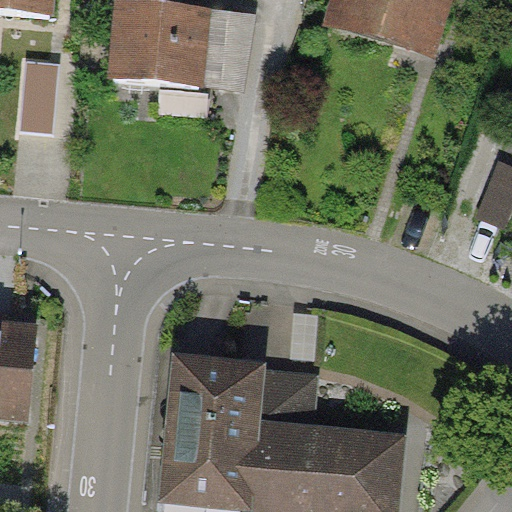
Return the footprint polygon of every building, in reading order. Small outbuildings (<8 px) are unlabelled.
[(3,23),(53,26),(55,0),(0,0),(0,52),(1,53),(3,23)] [(437,0),(333,0),(321,44),(417,71),(437,0)] [(240,28),(110,18),(105,88),(234,98),(240,28)] [(59,133),(68,62),(34,57),(25,128),(59,133)] [(491,220),(511,223),(511,163),(501,161),(491,220)] [(0,427),(33,429),(38,344),(0,341),(0,427)] [(157,511),(410,511),(415,450),(314,442),(319,385),(168,373),(157,511)]
